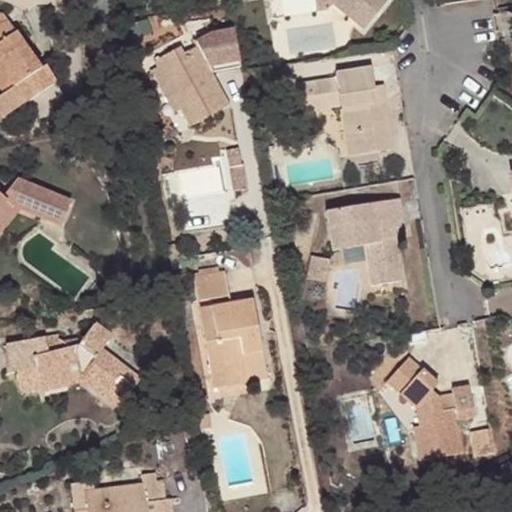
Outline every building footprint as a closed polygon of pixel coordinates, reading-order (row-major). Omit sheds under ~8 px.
[(316,0),(319,13),(327,11),(335,3),(330,0),(316,0)] [(330,0),(335,3),(367,29),(388,0),(330,0)] [(0,13),(0,23),(9,21),(3,13),(0,13)] [(42,67),(9,21),(0,23),(0,64),(14,86),(5,93),(0,95),(0,119),(57,78),(47,63),(42,67)] [(208,34),(226,65),(240,62),(234,28),(210,33),(208,34)] [(154,62),(157,68),(181,110),(190,127),(230,105),(212,73),(226,65),(208,34),(194,41),(197,46),(184,54),(180,47),(154,62)] [(14,86),(0,64),(0,86),(5,93),(14,86)] [(174,114),(181,110),(157,68),(151,71),(174,114)] [(346,107),(354,159),(397,152),(390,103),(381,104),(379,90),(375,69),(342,74),(343,81),(302,87),(306,113),(346,107)] [(379,90),(381,104),(390,103),(388,89),(379,90)] [(242,166),(239,148),(227,150),(235,192),(244,190),(245,195),(250,195),(245,166),(242,166)] [(60,224),(70,200),(18,179),(1,197),(0,195),(0,217),(10,204),(23,209),(60,224)] [(378,202),(383,228),(396,226),(406,224),(401,198),(378,202)] [(368,246),(375,283),(407,279),(398,237),(385,239),(383,228),(378,202),(328,210),(336,250),(368,246)] [(0,235),(23,209),(10,204),(0,217),(0,235)] [(396,226),(383,228),(385,239),(398,237),(396,226)] [(167,248),(169,260),(186,257),(183,245),(167,248)] [(331,281),(335,260),(315,256),(311,277),(331,281)] [(229,295),(224,271),(193,277),(198,302),(229,295)] [(268,378),(252,299),(199,310),(213,379),(247,373),(249,381),(268,378)] [(61,340),(49,336),(3,344),(10,372),(19,370),(24,392),(44,388),(42,383),(71,375),(68,364),(78,361),(82,374),(88,380),(121,405),(140,378),(103,349),(112,334),(96,322),(81,342),(67,346),(61,340)] [(412,357),(396,375),(409,387),(403,392),(421,408),(423,424),(417,426),(420,446),(426,445),(429,458),(466,451),(461,420),(478,416),(472,386),(454,389),(458,407),(445,409),(443,397),(436,390),(442,383),(412,357)] [(71,375),(42,383),(44,388),(45,392),(88,380),(82,374),(78,361),(68,364),(71,375)] [(249,381),(247,373),(213,379),(215,388),(249,381)] [(391,381),(403,392),(409,387),(396,375),(391,381)] [(200,416),(202,430),(212,428),(209,414),(200,416)] [(482,426),(486,447),(497,445),(494,423),(482,426)] [(429,458),(426,445),(420,446),(423,459),(429,458)] [(364,492),(368,475),(352,471),(348,488),(364,492)] [(87,509),(87,511),(172,511),(171,497),(162,498),(157,498),(155,480),(154,472),(140,473),(142,484),(91,490),(84,491),(83,481),(70,483),(74,511),(87,509)] [(83,481),(84,491),(91,490),(90,481),(83,481)]
